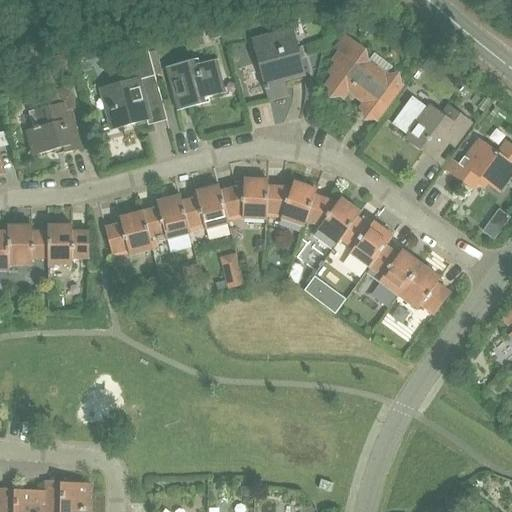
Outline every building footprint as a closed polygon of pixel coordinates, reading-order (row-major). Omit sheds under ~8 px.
[(353,0),(339,0),(339,1),(345,8),(354,0),(353,0)] [(292,30),(252,41),(268,100),(288,94),(284,80),(304,75),(292,30)] [(334,76),(327,86),(330,88),(331,97),(341,96),(343,97),(347,91),(365,104),(361,109),(364,111),(365,114),(371,119),(374,118),(376,120),(400,87),(398,85),(397,77),(388,78),(385,76),(392,67),(374,54),(367,63),(365,62),(363,53),(344,38),(336,49),(340,51),(333,61),(337,64),(331,73),(334,76)] [(111,129),(147,119),(150,118),(144,96),(159,92),(155,76),(161,74),(158,60),(151,62),(146,41),(116,49),(125,84),(101,90),(111,129)] [(194,61),(166,69),(178,111),(206,103),(205,99),(228,92),(219,60),(196,66),(194,61)] [(33,129),(25,131),(32,156),(56,150),(63,148),(64,154),(82,149),(71,110),(80,107),(79,104),(75,91),(74,86),(38,96),(41,109),(35,111),(29,113),(33,129)] [(411,99),(391,126),(407,137),(405,140),(430,157),(445,136),(456,144),(471,123),(466,120),(451,108),(448,107),(442,115),(429,106),(426,110),(411,99)] [(5,131),(0,132),(0,176),(4,175),(0,161),(0,147),(9,145),(5,131)] [(478,140),(468,155),(459,148),(444,168),(473,190),(481,180),(499,193),(511,175),(511,146),(506,142),(497,154),(478,140)] [(266,220),(266,215),(266,188),(267,181),(243,181),(243,186),(220,193),(227,218),(242,214),(241,220),(266,220)] [(303,227),(305,221),(314,196),(315,190),(293,183),(291,188),(266,188),(266,215),(282,215),(280,220),(303,227)] [(229,224),(227,218),(220,193),(218,186),(194,193),(196,199),(181,203),(188,228),(203,224),(205,231),(229,224)] [(314,196),(305,221),(320,226),(316,231),(337,245),(340,240),(355,219),(359,214),(339,200),(336,204),(314,196)] [(190,235),(188,228),(181,203),(179,197),(156,203),(158,209),(142,213),(149,239),(164,235),(166,241),(190,235)] [(142,213),(119,219),(120,225),(104,230),(111,255),(126,251),(128,257),(152,251),(149,239),(142,213)] [(349,254),(369,268),(384,247),(391,238),(372,224),(368,228),(355,219),(340,240),(352,249),(349,254)] [(502,231),(490,222),(482,232),(494,241),(502,231)] [(72,259),(88,259),(88,232),(72,232),(71,226),(47,227),(48,232),(47,260),(48,265),(72,265),(72,259)] [(8,233),(8,266),(32,265),(32,261),(47,260),(48,232),(31,233),(31,227),(7,227),(7,233),(8,233)] [(0,271),(8,272),(8,266),(8,233),(7,233),(0,233),(0,271)] [(378,283),(397,297),(420,266),(401,252),(397,257),(384,247),(369,268),(382,278),(378,283)] [(293,263),(287,280),(299,284),(305,266),(293,263)] [(420,266),(397,297),(417,311),(420,307),(433,316),(448,295),(435,286),(439,280),(420,266)] [(337,295),(327,309),(335,315),(345,300),(344,299),(337,295)] [(511,332),(508,336),(511,340),(511,309),(501,320),(511,331),(511,332)] [(317,488),(330,492),(332,483),(320,479),(317,488)] [(45,506),(44,511),(90,511),(91,485),(60,484),(59,507),(45,506)] [(253,488),(240,487),(239,498),(252,499),(253,488)] [(44,511),(45,506),(45,492),(13,491),(12,511),(44,511)]
